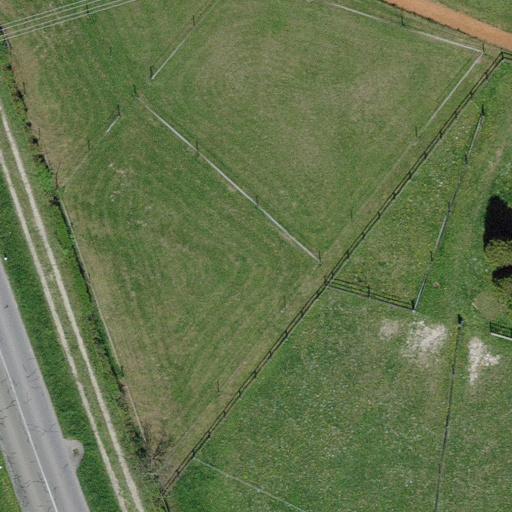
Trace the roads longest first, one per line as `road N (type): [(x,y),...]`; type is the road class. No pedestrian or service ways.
road 1 (track): [(134,511),(0,129)]
road 2 (primary): [(0,350),(59,511)]
